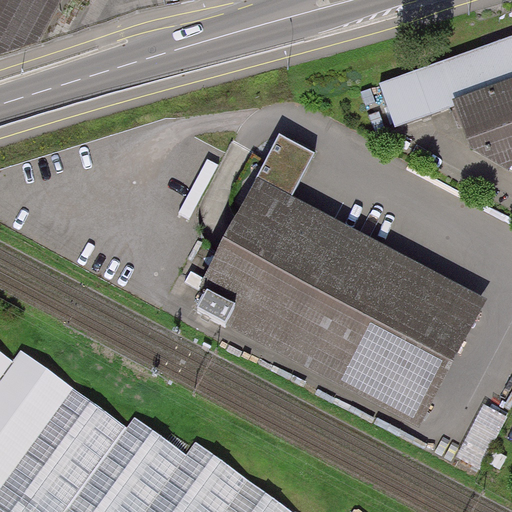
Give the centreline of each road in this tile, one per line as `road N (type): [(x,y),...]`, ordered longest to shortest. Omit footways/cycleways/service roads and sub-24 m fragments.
road 1 (primary): [(0,106),(338,0)]
road 2 (residential): [(511,226),(305,120)]
